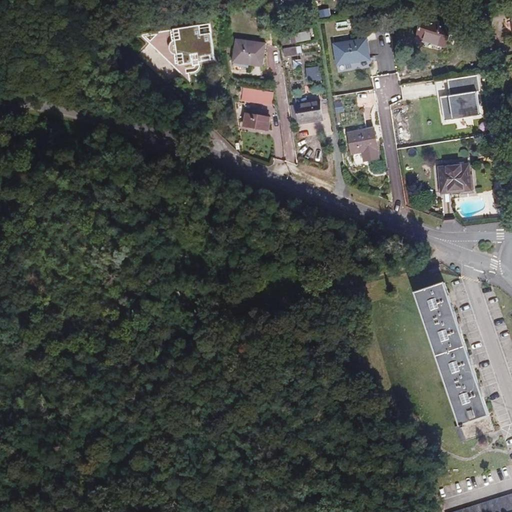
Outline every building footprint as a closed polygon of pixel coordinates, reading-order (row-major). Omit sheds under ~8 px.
[(423,18),(417,38),(446,47),(453,27),(423,18)] [(210,34),(169,41),(172,62),(214,55),(210,34)] [(335,44),(338,64),(353,62),(353,60),(370,57),(367,39),(335,44)] [(266,44),(237,40),(234,59),(251,62),(250,65),(263,66),(266,44)] [(297,45),(283,47),(285,55),(299,53),(297,45)] [(306,66),(307,78),(320,77),(319,65),(306,66)] [(273,92),(234,86),(232,98),(272,105),(273,92)] [(480,115),(477,92),(452,96),(456,119),(480,115)] [(321,101),(291,105),(294,124),(324,120),(321,101)] [(247,116),(244,116),(243,125),(252,127),(261,129),(268,130),(270,119),(265,118),(266,115),(254,112),(254,115),(247,114),(247,116)] [(404,115),(395,116),(397,130),(406,129),(404,115)] [(374,129),(349,133),(353,154),(378,149),(374,129)] [(469,166),(440,168),(443,192),(471,189),(469,166)] [(472,196),(471,189),(443,192),(443,199),(472,196)] [(494,190),(497,209),(506,207),(503,189),(494,190)] [(442,271),(439,264),(429,267),(431,274),(442,271)] [(445,283),(416,293),(467,441),(496,431),(445,283)] [(511,494),(455,511),(505,511),(511,510),(511,494)]
